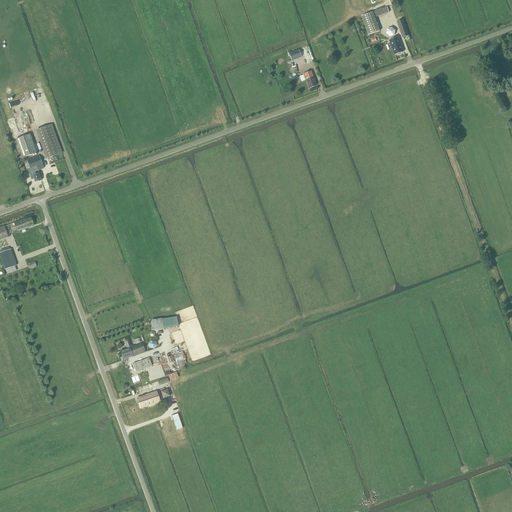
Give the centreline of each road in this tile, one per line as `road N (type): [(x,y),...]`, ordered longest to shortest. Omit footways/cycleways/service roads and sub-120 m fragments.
road 1 (unclassified): [(38,200),(511,26)]
road 2 (unclassified): [(152,511),(38,200)]
road 3 (track): [(417,63),(511,323)]
